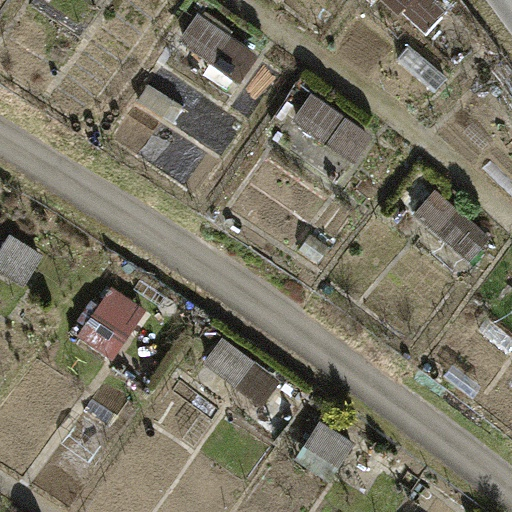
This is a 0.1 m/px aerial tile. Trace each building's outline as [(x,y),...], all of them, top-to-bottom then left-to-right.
[(380,0),(401,18),(405,13),(428,34),(447,12),(433,0),(380,0)] [(260,57),(200,15),(182,41),(242,83),(260,57)] [(410,47),(399,60),(437,94),(449,81),(410,47)] [(314,96),(293,125),(354,168),(375,138),(314,96)] [(425,182),(404,207),(472,262),(492,237),(425,182)] [(48,262),(14,243),(0,266),(0,274),(31,292),(48,262)] [(152,320),(112,295),(83,340),(123,365),(152,320)] [(261,370),(226,347),(209,373),(244,396),(261,370)] [(454,370),(446,382),(476,402),(484,390),(454,370)] [(363,455),(326,431),(304,464),(341,488),(363,455)] [(229,477),(204,461),(196,473),(221,489),(229,477)]
